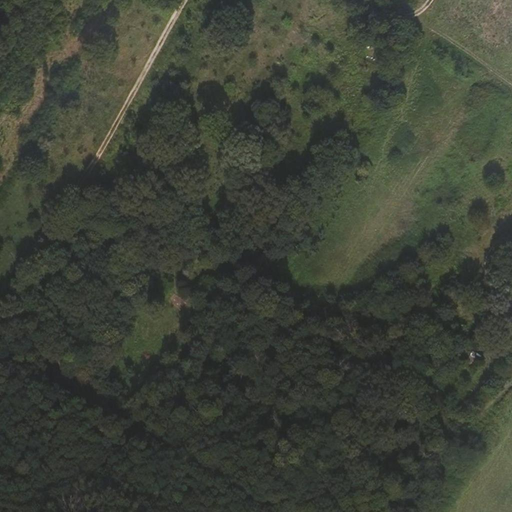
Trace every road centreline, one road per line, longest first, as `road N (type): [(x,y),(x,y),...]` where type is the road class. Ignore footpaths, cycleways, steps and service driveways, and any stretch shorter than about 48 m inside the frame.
road 1 (track): [(177,0),(79,181),(0,294)]
road 2 (track): [(511,201),(476,249),(486,296),(511,308)]
road 3 (track): [(414,29),(511,100)]
